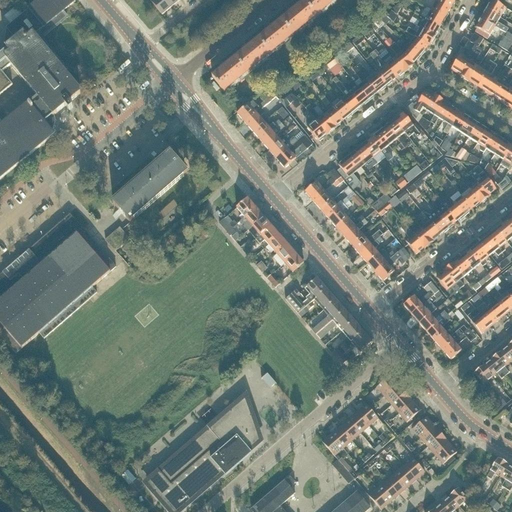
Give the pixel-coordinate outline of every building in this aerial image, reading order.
[(64,73),(68,69),(43,38),(49,33),(48,33),(68,18),(63,12),(76,2),(74,0),(40,0),(36,4),(35,4),(29,9),(29,10),(18,19),(9,26),(6,28),(7,28),(8,28),(18,40),(7,48),(3,52),(2,53),(0,54),(0,180),(54,136),(53,134),(51,132),(52,130),(53,129),(54,128),(54,127),(55,126),(55,124),(56,123),(56,121),(55,120),(55,119),(55,118),(54,116),(66,106),(70,110),(73,108),(69,103),(81,93),(64,73)] [(162,15),(172,7),(166,0),(155,0),(152,3),(162,15)] [(317,17),(338,0),(306,0),(305,2),(317,17)] [(456,0),(455,0),(433,0),(436,2),(450,10),(456,0)] [(501,18),(506,9),(492,1),(490,5),(488,5),(486,9),(501,18)] [(294,36),(317,17),(305,2),(282,21),(294,36)] [(448,14),(450,10),(436,2),(431,11),(446,19),(449,15),(448,14)] [(498,23),(501,18),(486,9),(483,14),(484,15),(482,19),(495,27),(498,23)] [(9,26),(18,19),(11,11),(3,18),(9,26)] [(394,24),(398,16),(390,11),(384,16),(389,20),(394,24)] [(443,24),(446,19),(431,11),(426,20),(439,28),(442,24),(443,24)] [(426,20),(421,17),(415,14),(412,18),(423,25),(420,29),(435,38),(438,33),(437,32),(439,28),(426,20)] [(384,25),(389,20),(384,16),(379,20),(384,25)] [(490,37),(495,27),(482,19),(476,28),(477,29),(475,33),(488,40),(490,37)] [(374,23),(380,29),(384,25),(379,20),(374,23)] [(271,55),(294,36),(282,21),(259,39),(271,55)] [(374,35),(380,29),(374,23),(369,29),(374,35)] [(506,34),(507,32),(509,29),(498,23),(495,27),(500,30),(506,34)] [(435,38),(420,29),(416,26),(413,32),(409,29),(406,33),(410,35),(415,38),(429,46),(430,47),(435,38)] [(374,35),(369,29),(362,34),(367,41),(374,35)] [(511,35),(507,32),(506,34),(503,37),(511,41),(511,35)] [(479,47),(484,40),(474,34),(470,42),(476,45),(479,47)] [(361,35),(353,42),(353,43),(357,48),(365,41),(361,35)] [(511,44),(511,41),(503,37),(501,41),(510,47),(511,44)] [(413,66),(399,49),(395,43),(394,44),(389,38),(385,41),(398,56),(394,60),(405,73),(413,66)] [(424,52),(429,46),(415,38),(409,46),(422,57),(425,52),(424,52)] [(248,74),(271,55),(259,39),(236,58),(248,74)] [(507,52),(510,47),(501,41),(498,46),(507,52)] [(422,57),(409,46),(405,43),(399,49),(413,66),(414,66),(413,65),(417,60),(418,61),(422,57)] [(346,54),(354,48),(351,45),(348,46),(342,50),(346,54)] [(460,77),(473,58),(476,52),(479,47),(476,45),(466,60),(460,56),(452,70),(461,75),(460,76),(460,77)] [(499,55),(502,51),(493,45),(490,49),(499,55)] [(385,66),(382,63),(377,56),(374,52),(370,56),(381,70),(377,73),(388,87),(392,83),(391,82),(396,79),(385,66)] [(377,56),(382,63),(386,60),(381,54),(377,56)] [(333,74),(341,67),(333,57),(324,64),(333,74)] [(225,93),(248,74),(236,58),(213,77),(225,93)] [(469,82),(478,68),(481,63),(476,60),(473,58),(460,77),(469,82)] [(400,77),(405,73),(394,60),(385,66),(396,79),(400,75),(400,77)] [(478,87),(494,63),(490,61),(487,65),(483,71),(478,68),(469,82),(470,82),(478,87)] [(487,94),(496,79),(491,76),(497,66),(494,63),(478,87),(483,90),(482,91),(487,94)] [(386,88),(376,74),(370,79),(359,65),(356,68),(377,94),(381,91),(382,92),(386,88)] [(373,97),(377,94),(356,68),(353,70),(360,79),(355,83),(369,102),(374,98),(373,97)] [(496,98),(511,73),(511,71),(509,70),(501,82),(496,79),(487,94),(491,96),(491,95),(496,98)] [(504,105),(511,92),(511,89),(509,87),(511,81),(511,73),(496,98),(501,101),(500,102),(504,105)] [(360,108),(343,87),(336,78),(333,80),(347,98),(342,102),(352,115),(357,112),(356,111),(360,108)] [(298,82),(290,89),(294,93),(302,86),(298,82)] [(369,102),(355,83),(353,82),(348,86),(346,84),(343,87),(360,108),(364,104),(365,105),(369,102)] [(291,103),(297,99),(290,89),(284,94),(291,103)] [(269,103),(271,102),(276,97),(273,94),(259,106),(258,106),(253,110),(249,104),(238,114),(246,123),(269,103)] [(285,108),(291,103),(284,94),(278,99),(279,101),(285,108)] [(427,111),(436,96),(435,96),(434,98),(429,95),(429,96),(425,94),(416,108),(413,104),(407,109),(416,121),(424,109),(427,111)] [(435,116),(444,103),(444,102),(436,96),(427,111),(435,116)] [(327,107),(330,104),(324,98),(321,100),(327,107)] [(273,105),(271,102),(269,103),(246,123),(253,132),(265,123),(259,117),(271,107),(272,109),(274,110),(275,108),(275,106),(274,105),(273,105)] [(348,119),(352,115),(342,102),(333,109),(343,121),(347,118),(348,119)] [(448,104),(448,105),(444,103),(435,116),(431,123),(428,128),(427,131),(429,132),(434,125),(435,125),(439,119),(444,122),(453,107),(448,104)] [(447,135),(452,127),(461,114),(457,111),(458,110),(453,107),(444,122),(448,125),(444,132),(447,135)] [(340,124),(343,121),(333,109),(325,115),(336,129),(340,125),(340,124)] [(312,118),(309,113),(308,112),(303,116),(306,120),(306,124),(305,125),(308,129),(318,142),(319,141),(320,141),(323,139),(323,138),(326,135),(316,122),(312,118)] [(416,129),(413,126),(403,114),(399,117),(398,116),(394,120),(405,133),(409,138),(414,134),(418,138),(420,136),(422,138),(425,136),(418,127),(416,129)] [(466,115),(465,116),(461,114),(452,127),(461,133),(470,118),(466,115)] [(320,120),(316,115),(312,118),(316,122),(326,135),(327,136),(336,129),(325,115),(320,120)] [(426,131),(428,128),(424,126),(428,120),(423,117),(419,123),(426,131)] [(478,125),(474,122),(475,121),(470,118),(461,133),(469,139),(478,125)] [(277,128),(282,124),(279,120),(274,125),(273,124),(269,128),(265,123),(253,132),(261,141),(277,128)] [(400,137),(405,133),(394,120),(390,123),(390,124),(387,127),(397,140),(401,144),(404,149),(408,146),(400,137)] [(269,150),(280,141),(276,136),(281,133),(280,131),(285,127),(282,124),(277,128),(261,141),(269,150)] [(483,126),(482,127),(478,125),(469,139),(478,144),(487,129),(483,126)] [(389,146),(397,140),(387,127),(383,130),(383,129),(378,133),(389,146)] [(484,153),(486,150),(495,136),(491,133),(492,132),(487,129),(478,144),(483,147),(481,151),(484,153)] [(385,149),(389,146),(378,133),(374,136),(374,137),(371,140),(389,162),(393,158),(385,149)] [(307,149),(313,145),(305,136),(299,140),(303,144),(307,149)] [(500,137),(499,138),(495,136),(486,150),(495,155),(505,140),(500,137)] [(277,160),(297,142),(294,138),(284,146),(280,141),(269,150),(277,160)] [(439,147),(443,142),(436,138),(434,141),(439,147)] [(291,154),(303,144),(299,140),(297,142),(277,160),(285,169),(296,159),(291,154)] [(380,168),(389,162),(371,140),(367,143),(366,142),(362,146),(373,159),(380,168)] [(448,153),(450,149),(453,145),(446,140),(441,148),(448,153)] [(511,147),(511,146),(508,144),(509,143),(505,140),(495,155),(504,161),(511,147)] [(365,165),(373,159),(362,146),(358,149),(358,150),(355,153),(365,165)] [(511,147),(504,161),(501,165),(509,171),(511,166),(511,147)] [(456,159),(458,155),(450,149),(448,153),(446,156),(456,159)] [(467,162),(471,155),(462,150),(458,155),(456,159),(467,162)] [(180,164),(175,159),(171,153),(163,161),(158,156),(155,159),(159,164),(113,203),(130,223),(134,220),(184,176),(187,179),(190,177),(188,174),(188,173),(180,164)] [(375,178),(369,170),(365,165),(355,153),(351,156),(350,155),(346,159),(357,172),(363,179),(366,176),(371,181),(375,178)] [(471,155),(467,162),(478,165),(480,160),(471,155)] [(352,176),(357,172),(346,159),(342,162),(342,163),(339,166),(341,169),(338,172),(346,181),(353,190),(360,185),(352,176)] [(445,160),(450,165),(453,169),(459,163),(446,159),(445,160)] [(442,171),(450,165),(445,160),(437,166),(441,171),(442,171)] [(485,170),(489,164),(482,160),(480,165),(482,166),(485,170)] [(423,171),(429,166),(426,162),(419,167),(423,171)] [(492,178),(497,174),(489,164),(485,170),(492,178)] [(435,175),(441,171),(437,166),(432,171),(435,175)] [(369,170),(375,178),(379,174),(377,172),(376,172),(372,167),(369,170)] [(411,172),(415,178),(421,173),(417,167),(411,172)] [(479,176),(484,172),(480,167),(478,167),(470,174),(471,175),(489,197),(488,196),(496,190),(486,177),(482,181),(479,176)] [(334,184),(341,178),(334,170),(327,175),(331,179),(321,188),(317,183),(306,193),(314,202),(325,192),(334,184)] [(409,183),(415,178),(411,172),(404,178),(409,183)] [(421,178),(421,179),(425,183),(426,182),(426,181),(432,176),(429,172),(421,178)] [(497,174),(492,178),(498,185),(503,181),(497,174)] [(481,204),(489,197),(471,175),(466,179),(470,183),(466,186),(481,204)] [(503,191),(510,185),(511,183),(509,178),(506,177),(503,182),(505,185),(501,189),(503,191)] [(337,187),(344,182),(341,178),(334,184),(337,187)] [(401,190),(407,185),(402,178),(396,183),(401,190)] [(425,183),(421,179),(413,185),(417,190),(425,183)] [(481,204),(466,186),(465,184),(461,187),(461,188),(458,191),(459,192),(462,197),(472,209),(476,206),(477,207),(481,204)] [(411,195),(417,190),(413,185),(407,190),(411,195)] [(391,197),(397,192),(393,187),(387,192),(391,197)] [(321,210),(332,201),(325,192),(314,202),(321,210)] [(401,203),(410,197),(405,192),(397,198),(401,203)] [(472,209),(462,197),(459,192),(451,199),(454,203),(465,217),(469,213),(469,212),(472,209)] [(384,206),(388,203),(391,200),(386,194),(380,200),(384,206)] [(359,208),(364,204),(357,196),(352,200),(359,208)] [(329,219),(349,202),(346,198),(342,203),(341,201),(336,205),(332,201),(321,210),(329,219)] [(388,203),(393,208),(399,203),(395,198),(388,203)] [(245,218),(256,208),(248,199),(237,208),(245,218)] [(377,212),(384,206),(380,200),(371,207),(377,212)] [(456,222),(443,205),(439,200),(434,204),(438,209),(435,212),(449,230),(454,226),(453,225),(456,222)] [(337,228),(348,218),(351,215),(350,214),(351,213),(348,209),(352,205),(349,202),(329,219),(337,228)] [(393,208),(388,203),(384,206),(377,212),(381,217),(385,215),(389,212),(388,212),(393,208)] [(449,207),(446,203),(443,205),(456,222),(460,219),(461,220),(465,217),(454,203),(449,207)] [(253,227),(264,217),(256,208),(245,218),(253,227)] [(435,212),(430,216),(426,211),(423,213),(427,218),(441,235),(444,232),(445,233),(449,230),(435,212)] [(78,223),(71,215),(0,275),(0,335),(2,337),(16,354),(40,334),(44,339),(90,299),(98,293),(93,288),(116,267),(78,223)] [(256,240),(272,227),(264,217),(253,227),(258,233),(253,237),(256,240)] [(344,237),(356,227),(348,218),(337,228),(344,237)] [(433,243),(438,239),(437,238),(441,235),(427,218),(424,220),(427,225),(422,229),(433,243)] [(234,222),(230,225),(225,219),(220,224),(228,233),(236,226),(237,225),(234,222)] [(507,243),(511,238),(511,231),(506,223),(502,226),(501,226),(497,229),(507,243)] [(414,235),(412,232),(406,224),(401,228),(410,239),(406,242),(416,255),(424,248),(425,249),(414,235)] [(230,236),(232,235),(235,232),(234,231),(237,228),(236,226),(228,233),(230,236)] [(269,246),(280,236),(272,227),(256,240),(260,244),(264,241),(269,246)] [(352,246),(363,236),(356,227),(344,237),(352,246)] [(130,239),(120,228),(111,236),(120,248),(130,239)] [(418,232),(415,229),(412,232),(414,235),(425,249),(433,243),(422,229),(418,232)] [(511,246),(507,243),(497,229),(492,233),(493,234),(489,237),(502,253),(511,246)] [(360,255),(380,237),(383,235),(380,232),(373,238),(372,237),(368,241),(363,236),(352,246),(360,255)] [(111,236),(106,240),(116,252),(120,248),(111,236)] [(277,255),(288,245),(280,236),(269,246),(277,255)] [(368,264),(379,254),(375,249),(379,246),(378,245),(383,241),(380,237),(360,255),(368,264)] [(502,253),(489,237),(485,240),(484,239),(480,243),(491,256),(495,252),(498,256),(502,253)] [(254,245),(253,243),(248,247),(244,251),(246,255),(251,250),(250,249),(254,245)] [(483,267),(486,264),(484,262),(489,257),(478,244),(474,248),(474,249),(470,252),(481,264),(483,267)] [(285,264),(296,254),(288,245),(277,255),(285,264)] [(403,249),(396,255),(387,263),(391,268),(396,263),(396,262),(401,257),(406,263),(411,258),(403,249)] [(375,273),(387,263),(396,255),(393,252),(384,260),(379,254),(368,264),(375,273)] [(472,271),(481,264),(470,252),(467,255),(466,254),(462,258),(472,271)] [(293,273),(304,264),(296,254),(285,264),(293,273)] [(464,278),(472,271),(462,258),(457,261),(458,262),(454,265),(453,264),(464,278)] [(511,264),(507,260),(507,259),(498,266),(502,271),(511,264)] [(269,265),(268,263),(264,266),(260,270),(262,273),(267,269),(266,267),(269,265)] [(375,273),(383,282),(394,272),(391,268),(387,263),(375,273)] [(460,290),(465,286),(460,281),(464,278),(453,264),(445,271),(456,285),(460,290)] [(489,274),(489,275),(492,279),(501,272),(497,267),(489,274)] [(447,292),(456,285),(445,271),(445,272),(437,279),(447,292)] [(276,288),(281,284),(272,275),(268,279),(276,288)] [(484,285),(492,279),(489,275),(481,281),(484,285)] [(511,284),(508,285),(505,280),(501,276),(498,279),(505,287),(504,288),(508,293),(511,301),(511,284)] [(314,300),(327,289),(318,279),(316,280),(316,279),(312,282),(313,283),(305,290),(309,295),(309,296),(306,299),(307,300),(303,304),(300,300),(303,297),(297,290),(286,300),(298,314),(311,303),(314,300)] [(507,314),(511,310),(511,301),(508,293),(504,288),(505,287),(498,279),(495,281),(502,290),(498,293),(502,298),(497,302),(507,314)] [(476,292),(484,285),(481,281),(473,288),(476,292)] [(439,292),(431,283),(424,289),(429,294),(419,302),(414,297),(404,306),(404,307),(404,306),(412,315),(427,302),(432,297),(435,295),(439,292)] [(323,311),(325,309),(336,300),(327,289),(314,300),(323,311)] [(478,295),(480,299),(481,299),(489,293),(486,289),(478,295)] [(464,295),(465,296),(468,300),(473,297),(468,291),(464,295)] [(474,304),(480,299),(478,295),(472,300),(474,304)] [(457,310),(468,300),(465,296),(453,306),(457,310)] [(432,297),(427,302),(430,306),(435,301),(432,297)] [(345,311),(343,308),(336,300),(325,309),(330,314),(328,316),(328,317),(313,331),(317,335),(345,311)] [(420,324),(430,315),(426,311),(430,307),(430,306),(427,302),(412,315),(420,324)] [(470,308),(473,306),(470,302),(462,309),(464,312),(470,307),(470,308)] [(492,306),(489,302),(485,305),(498,321),(507,314),(497,302),(492,306)] [(311,303),(298,314),(301,318),(312,308),(314,307),(311,303)] [(498,321),(485,305),(484,303),(476,310),(490,328),(498,321)] [(471,314),(467,310),(464,312),(482,334),(490,328),(476,310),(471,314)] [(342,332),(354,321),(345,311),(317,335),(320,340),(336,326),(342,332)] [(435,342),(446,333),(449,330),(445,325),(452,319),(455,316),(452,312),(448,315),(442,320),(428,333),(435,342)] [(442,320),(448,315),(444,312),(439,316),(442,320)] [(434,320),(430,315),(420,324),(428,333),(442,320),(439,316),(434,320)] [(351,343),(364,332),(354,321),(342,332),(351,343)] [(452,332),(460,325),(458,323),(450,330),(452,332)] [(477,338),(469,328),(467,330),(463,333),(458,338),(461,342),(466,337),(471,342),(471,343),(477,338)] [(458,338),(463,333),(460,330),(455,334),(458,338)] [(372,343),(373,343),(364,332),(351,343),(361,353),(362,352),(368,347),(369,347),(372,344),(372,343)] [(450,338),(446,333),(435,342),(443,351),(458,338),(455,334),(450,338)] [(451,360),(461,352),(461,351),(457,346),(461,342),(458,338),(443,351),(451,360)] [(348,345),(347,344),(345,342),(340,347),(337,349),(332,353),(335,357),(348,345)] [(343,356),(351,349),(348,345),(335,357),(342,366),(348,361),(343,356)] [(511,349),(509,346),(501,353),(509,364),(511,361),(511,349)] [(504,368),(509,364),(501,353),(492,360),(506,377),(509,374),(504,368)] [(502,380),(506,377),(492,360),(483,367),(492,378),(497,374),(502,380)] [(487,382),(492,378),(483,367),(475,374),(488,390),(492,388),(487,382)] [(274,370),(264,375),(270,387),(280,382),(274,370)] [(385,397),(398,385),(391,376),(377,388),(385,397)] [(402,388),(402,389),(398,385),(385,397),(392,406),(406,393),(402,388)] [(410,398),(406,393),(392,406),(399,414),(413,402),(410,398)] [(260,441),(246,399),(246,398),(147,483),(172,511),(178,511),(223,473),(226,477),(252,454),(249,450),(260,441)] [(407,423),(421,411),(413,402),(399,414),(407,423)] [(369,427),(378,419),(366,405),(357,413),(369,427)] [(361,434),(369,427),(357,413),(349,420),(361,434)] [(421,439),(435,427),(427,418),(413,430),(421,439)] [(352,442),(361,434),(349,420),(340,428),(352,442)] [(438,430),(435,427),(421,439),(428,447),(442,435),(438,430)] [(344,449),(352,442),(340,428),(332,435),(344,449)] [(335,457),(344,449),(332,435),(324,442),(323,443),(335,457)] [(446,440),(447,440),(442,435),(428,447),(436,456),(450,444),(446,440)] [(443,465),(457,453),(450,444),(436,456),(443,465)] [(359,466),(363,463),(354,453),(351,457),(359,466)] [(342,458),(339,461),(347,471),(351,468),(350,467),(342,458)] [(416,481),(425,473),(413,459),(404,467),(416,481)] [(508,465),(501,460),(498,459),(487,477),(491,480),(495,474),(500,477),(508,465)] [(349,485),(354,480),(338,461),(332,465),(349,485)] [(131,465),(124,472),(131,481),(139,474),(131,465)] [(506,489),(511,479),(511,467),(508,465),(500,477),(506,481),(502,487),(506,489)] [(408,488),(416,481),(404,467),(396,474),(408,488)] [(399,495),(408,488),(396,474),(387,481),(399,495)] [(291,489),(296,483),(290,477),(252,510),(253,511),(366,511),(371,508),(357,493),(334,511),(284,511),(280,507),(295,494),(291,489)] [(390,503),(399,495),(387,481),(378,489),(390,503)] [(382,511),(390,503),(378,489),(370,497),(382,511)] [(470,509),(473,506),(459,489),(451,496),(460,507),(465,503),(470,509)] [(480,498),(485,493),(481,489),(476,494),(480,498)] [(455,511),(460,507),(451,496),(442,504),(449,511),(455,511)]
